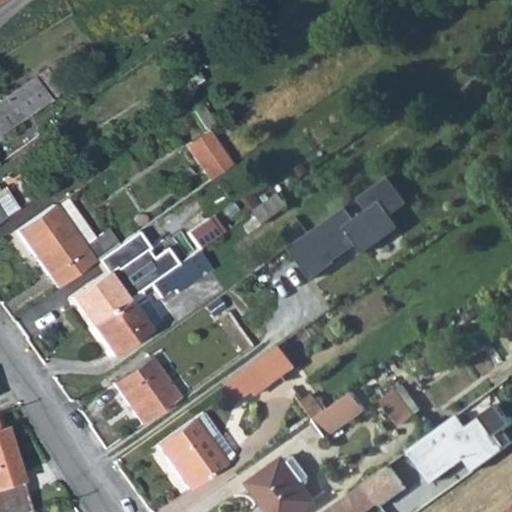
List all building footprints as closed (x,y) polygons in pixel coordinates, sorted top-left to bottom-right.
[(179,70),(191,63),(175,40),(163,48),(179,70)] [(60,61),(31,81),(46,103),(75,82),(60,61)] [(0,102),(0,133),(46,103),(31,81),(0,102)] [(202,103),(194,109),(208,129),(215,123),(202,103)] [(208,129),(185,145),(207,179),(230,162),(208,129)] [(17,230),(57,286),(99,256),(120,242),(110,226),(98,234),(93,237),(63,196),(17,230)] [(208,211),(219,227),(240,213),(228,197),(208,211)] [(286,244),(307,276),(354,245),(360,252),(397,227),(378,200),(354,216),(347,204),(286,244)] [(185,279),(232,245),(219,227),(176,260),(128,297),(89,325),(107,353),(157,317),(147,303),(173,285),(176,288),(186,281),(185,279)] [(151,248),(138,230),(120,242),(99,256),(110,272),(128,297),(176,260),(167,247),(153,256),(149,249),(151,248)] [(128,297),(110,272),(69,297),(89,325),(128,297)] [(275,318),(279,324),(289,338),(326,312),(311,292),(275,318)] [(214,371),(223,385),(281,344),(289,338),(279,324),(214,371)] [(298,367),(281,344),(223,385),(233,401),(255,386),(261,394),(298,367)] [(160,348),(149,356),(177,395),(188,387),(160,348)] [(177,395),(149,356),(112,382),(122,397),(141,424),(178,397),(177,395)] [(113,403),(122,397),(112,382),(104,388),(113,403)] [(401,424),(416,413),(423,408),(405,383),(398,388),(384,398),(401,424)] [(364,408),(352,391),(326,409),(314,418),(327,435),(364,408)] [(302,401),(314,418),(326,409),(314,392),(302,401)] [(228,453),(200,414),(156,445),(187,489),(223,464),(222,462),(225,459),(228,453)] [(456,414),(405,450),(430,484),(463,459),(472,471),(505,445),(482,414),(464,425),(456,414)] [(0,511),(24,511),(29,511),(1,429),(0,429),(0,511)] [(312,475),(297,454),(292,453),(283,459),(282,457),(250,481),(273,511),(295,511),(314,498),(305,487),(311,482),(312,475)] [(387,464),(366,481),(381,503),(402,489),(387,464)] [(367,511),(381,503),(366,481),(321,511),(367,511)]
